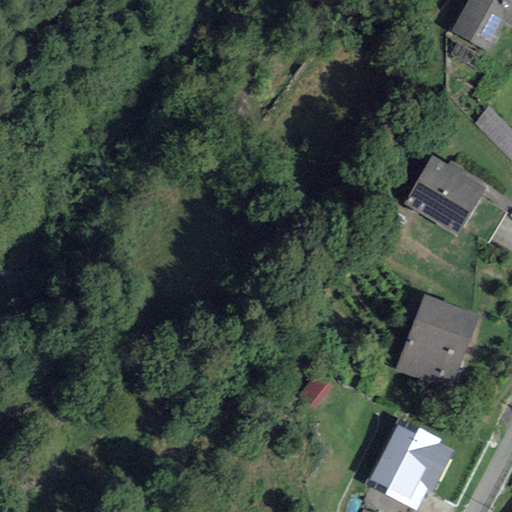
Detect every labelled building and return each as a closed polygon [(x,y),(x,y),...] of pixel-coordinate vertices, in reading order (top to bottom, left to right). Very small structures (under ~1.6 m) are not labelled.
[(511,0),(474,0),(457,31),(487,48),(503,18),(511,23),(511,0)] [(511,156),(511,126),(495,109),(479,123),(511,156)] [(479,191),(432,164),(411,201),(458,228),(479,191)] [(474,322),(425,303),(400,367),(449,386),(474,322)] [(319,406),(336,387),(322,375),(305,394),(319,406)] [(422,511),(449,452),(396,428),(365,495),(392,511),(422,511)]
